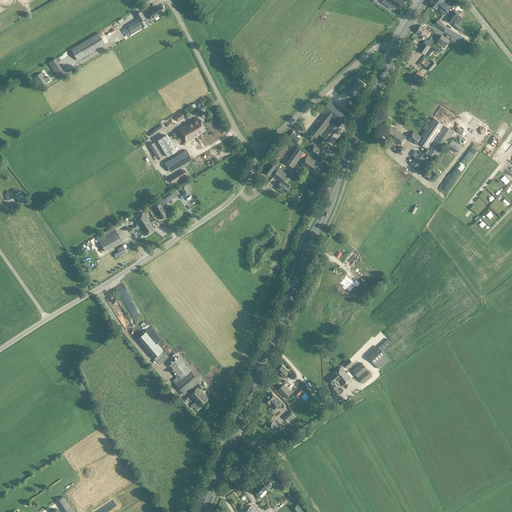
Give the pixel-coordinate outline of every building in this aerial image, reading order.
[(384,0),(383,2),(391,8),(394,5),(400,9),(405,1),(403,0),(384,0)] [(432,0),(430,3),(444,14),(447,10),(450,6),(442,0),(432,0)] [(162,13),(157,6),(147,13),(152,20),(162,13)] [(459,16),(454,11),(447,20),(452,24),(459,16)] [(141,12),(136,15),(140,22),(145,19),(141,12)] [(138,20),(127,26),(131,31),(141,26),(138,20)] [(444,31),(447,27),(438,20),(435,24),(444,31)] [(421,26),(416,33),(422,36),(421,37),(421,38),(422,39),(423,40),(424,39),(425,38),(426,39),(431,32),(421,26)] [(78,61),(105,44),(98,33),(71,50),(78,61)] [(452,37),(447,35),(446,38),(442,35),(439,41),(437,45),(444,48),(449,40),(450,41),(452,37)] [(431,42),(430,41),(429,41),(430,41),(427,45),(425,43),(420,51),(425,55),(430,47),(431,46),(431,42)] [(58,57),(64,70),(72,66),(69,60),(72,59),(69,52),(58,57)] [(57,64),(58,64),(55,56),(47,59),(54,73),(60,70),(57,64)] [(426,67),(431,71),(435,66),(431,62),(426,67)] [(420,72),(411,84),(414,86),(423,74),(420,72)] [(42,87),(47,83),(47,82),(50,80),(48,77),(45,79),(40,73),(35,77),(42,87)] [(351,85),(347,90),(356,97),(365,86),(357,79),(355,80),(353,79),(349,83),(351,85)] [(351,99),(346,105),(353,111),(358,105),(351,99)] [(310,133),(317,138),(319,135),(328,141),(333,135),(325,128),(330,121),(331,120),(339,127),(349,114),(331,100),(321,112),(324,115),(310,133)] [(177,122),(184,118),(181,113),(175,117),(177,122)] [(428,149),(444,125),(433,118),(421,137),(414,132),(409,139),(418,145),(420,143),(428,149)] [(179,129),(187,142),(197,136),(196,135),(197,134),(198,135),(206,130),(201,123),(202,122),(201,120),(200,120),(199,119),(191,123),(191,124),(190,125),(189,124),(179,129)] [(330,121),(325,128),(333,135),(338,128),(330,121)] [(151,137),(164,129),(161,125),(149,133),(151,137)] [(444,125),(428,149),(425,153),(431,157),(427,163),(431,166),(451,137),(454,132),(444,125)] [(395,128),(394,129),(390,126),(385,135),(400,145),(406,137),(396,130),(397,129),(395,128)] [(300,139),(293,133),(292,132),(288,138),(296,144),(300,139)] [(168,157),(177,151),(167,135),(158,140),(168,157)] [(459,136),(455,141),(460,145),(464,139),(459,136)] [(455,141),(452,140),(448,146),(458,152),(462,146),(460,145),(455,141)] [(289,148),(280,142),(273,152),(281,158),(289,148)] [(163,157),(154,143),(149,146),(158,160),(163,157)] [(204,144),(189,150),(191,155),(200,151),(200,150),(206,148),(204,144)] [(503,145),(499,151),(503,155),(508,149),(503,145)] [(309,154),(320,162),(322,159),(323,160),(326,156),(325,156),(326,153),(315,146),(309,154)] [(402,146),(398,148),(397,152),(402,155),(405,153),(406,149),(402,146)] [(297,147),(294,152),(301,157),(304,153),(297,147)] [(472,147),(471,149),(470,148),(468,152),(472,155),(476,149),(472,147)] [(192,159),(187,150),(165,163),(170,172),(192,159)] [(418,169),(427,156),(420,151),(418,153),(415,158),(411,164),(418,169)] [(294,152),(289,159),(296,164),(301,157),(294,152)] [(308,155),(304,161),(301,166),(317,177),(324,167),(308,155)] [(289,159),(286,162),(293,167),(296,164),(289,159)] [(267,166),(268,167),(265,172),(269,176),(276,167),(271,163),(270,165),(268,164),(267,166)] [(425,175),(428,177),(433,170),(430,168),(425,175)] [(286,174),(279,169),(273,177),(281,182),(282,180),(286,174)] [(184,170),(170,178),(172,183),(186,174),(184,170)] [(278,187),(277,189),(281,192),(283,190),(286,193),(289,188),(290,186),(283,180),(282,180),(281,182),(277,186),(278,187)] [(185,184),(180,188),(185,196),(190,192),(185,184)] [(153,207),(160,219),(168,214),(160,202),(153,207)] [(134,219),(145,235),(154,230),(149,223),(150,222),(144,213),(134,219)] [(122,241),(114,227),(97,237),(105,251),(122,241)] [(355,257),(350,263),(356,268),(354,270),(361,276),(365,273),(361,270),(365,265),(362,263),(363,262),(359,259),(358,260),(355,257)] [(353,283),(346,276),(340,283),(343,286),(342,287),(345,290),(346,289),(350,292),(355,285),(357,287),(360,284),(356,280),(353,283)] [(360,288),(366,294),(369,291),(363,285),(360,288)] [(328,312),(325,316),(332,322),(341,312),(349,319),(354,313),(344,305),(338,301),(334,307),(333,306),(330,310),(329,309),(327,312),(328,312)] [(154,358),(163,351),(157,343),(162,339),(152,327),(138,339),(154,358)] [(388,339),(379,347),(368,356),(380,369),(390,359),(384,352),(392,344),(388,339)] [(169,357),(163,351),(154,358),(160,365),(169,357)] [(184,395),(199,382),(178,358),(170,365),(176,372),(174,374),(177,377),(173,381),(175,384),(184,395)] [(349,359),(344,364),(348,369),(354,364),(349,359)] [(363,383),(372,376),(362,363),(352,370),(363,383)] [(291,375),(289,373),(289,372),(283,366),(277,371),(284,378),(284,377),(287,379),(291,375)] [(334,374),(328,379),(333,384),(339,379),(344,385),(351,379),(349,376),(350,374),(349,372),(347,373),(342,367),(334,374)] [(286,398),(291,393),(284,385),(278,390),(286,398)] [(188,395),(195,402),(191,406),(193,408),(194,407),(196,409),(199,407),(208,399),(197,387),(188,395)] [(340,392),(335,387),(332,389),(332,390),(327,394),(328,395),(326,397),(329,401),(331,399),(340,392)] [(274,410),(282,402),(272,393),(265,400),(274,410)] [(273,423),(268,429),(277,437),(283,429),(279,426),(278,427),(273,423)] [(247,447),(246,448),(244,446),(238,452),(245,459),(251,453),(249,451),(250,450),(253,448),(249,444),(247,447)] [(257,448),(254,450),(258,455),(263,450),(260,446),(258,449),(257,448)] [(262,482),(257,487),(258,488),(255,492),(259,496),(267,487),(268,486),(270,488),(272,485),(268,480),(264,484),(262,482)] [(73,511),(63,497),(57,501),(64,511),(73,511)]
